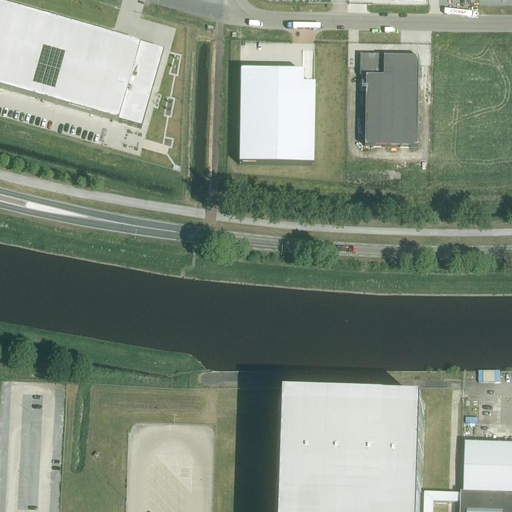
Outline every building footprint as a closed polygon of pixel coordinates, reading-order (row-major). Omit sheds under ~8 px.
[(0,6),(0,89),(141,130),(163,53),(0,6)] [(359,55),(359,78),(365,78),(364,148),(418,149),(420,59),(383,58),(383,56),(359,55)] [(313,167),(314,86),(303,86),(303,74),(240,73),(239,166),(246,166),(247,166),(313,167)] [(356,163),(356,175),(366,176),(366,164),(356,163)] [(366,164),(366,176),(376,176),(376,164),(366,164)] [(376,164),(376,176),(386,176),(386,164),(376,164)] [(386,164),(386,176),(396,176),(396,164),(386,164)] [(396,164),(396,176),(406,176),(406,164),(396,164)] [(406,164),(406,176),(416,176),(416,164),(406,164)] [(433,511),(434,504),(448,504),(455,504),(461,505),(461,495),(455,495),(449,495),(425,494),(424,511),(420,511),(424,405),(279,401),(275,511),(433,511)] [(511,511),(511,446),(465,445),(464,495),(461,495),(461,505),(460,511),(511,511)]
